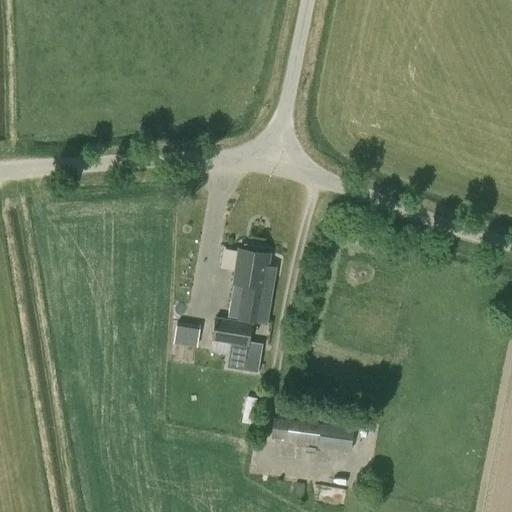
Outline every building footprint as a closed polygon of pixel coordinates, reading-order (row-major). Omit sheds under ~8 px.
[(243,250),(238,249),(228,317),(267,323),(274,276),(266,275),(270,254),(265,253),(265,248),(244,244),(243,250)] [(250,343),(252,324),(215,318),(212,340),(230,343),(226,368),(257,373),(261,345),(250,343)] [(177,342),(200,344),(202,325),(179,323),(177,342)] [(311,340),(294,338),(293,349),(309,352),(311,340)] [(332,385),(323,372),(310,382),(319,395),(332,385)] [(353,429),(273,419),(270,439),(350,450),(353,429)]
